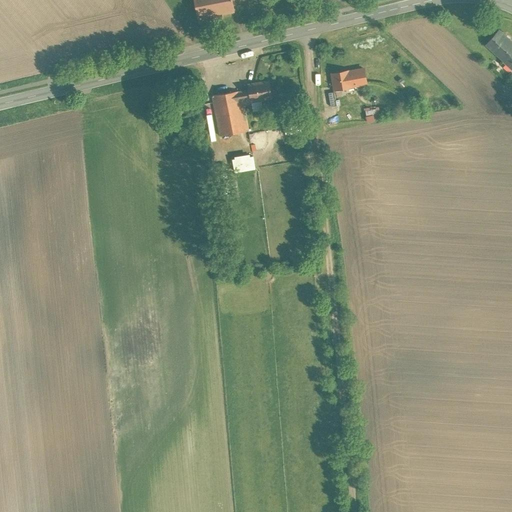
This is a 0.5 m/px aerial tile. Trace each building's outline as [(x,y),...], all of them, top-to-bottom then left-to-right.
[(234,0),(197,0),(202,20),(238,12),(234,0)] [(511,38),(502,29),(488,45),(505,61),(511,53),(511,38)] [(367,68),(334,73),(337,91),(370,85),(367,68)] [(271,80),(251,83),(252,91),(254,102),(274,98),(271,80)] [(215,95),(222,135),(249,130),(245,103),(243,92),(243,90),(215,95)] [(245,103),(254,102),(252,91),(243,92),(245,103)] [(364,123),(373,122),(373,115),(379,115),(378,108),(364,109),(364,123)] [(254,171),(253,155),(230,157),(232,173),(254,171)]
